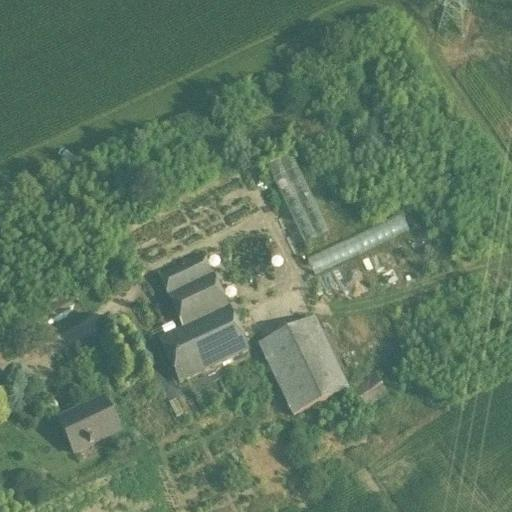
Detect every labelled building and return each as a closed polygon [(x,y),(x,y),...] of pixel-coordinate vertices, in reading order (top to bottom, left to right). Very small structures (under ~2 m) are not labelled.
[(294,245),(319,234),(285,153),(260,163),(294,245)] [(300,255),(306,271),(404,232),(398,217),(300,255)] [(179,386),(249,353),(203,257),(158,279),(182,329),(157,341),(179,386)] [(292,420),(348,393),(314,320),(258,347),(292,420)] [(360,414),(387,396),(375,378),(348,396),(360,414)] [(73,454),(118,433),(102,400),(58,421),(73,454)] [(10,480),(11,502),(26,501),(24,479),(10,480)]
